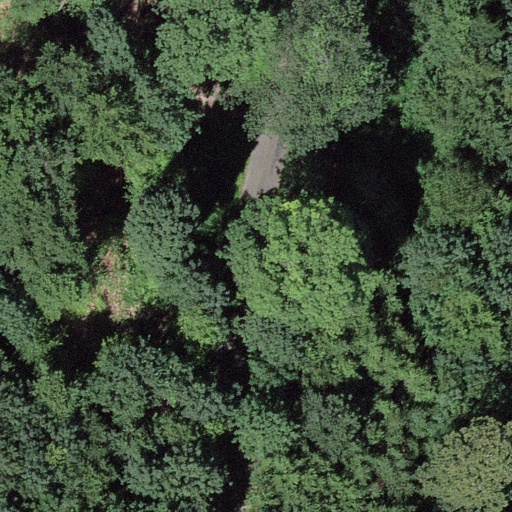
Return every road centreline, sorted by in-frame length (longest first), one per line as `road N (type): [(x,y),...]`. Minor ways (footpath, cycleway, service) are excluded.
road 1 (track): [(326,0),(280,111),(240,277),(231,511)]
road 2 (track): [(410,511),(402,255),(346,0)]
